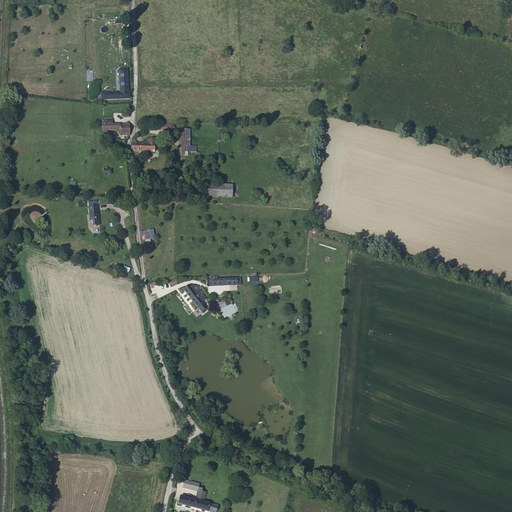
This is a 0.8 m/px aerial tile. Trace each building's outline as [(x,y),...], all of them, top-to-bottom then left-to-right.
[(128,69),(119,69),(119,92),(99,92),(99,101),(130,101),(130,92),(128,92),(128,69)] [(121,138),(130,138),(130,127),(103,127),(104,131),(121,132),(121,138)] [(184,143),(192,143),(192,132),(184,131),(184,143)] [(155,150),(155,146),(155,143),(148,142),(148,147),(133,146),(133,153),(155,154),(155,150)] [(192,148),(184,147),(184,157),(189,157),(189,154),(198,155),(198,149),(192,149),(192,148)] [(234,186),(209,186),(209,198),(234,199),(234,186)] [(113,198),(120,199),(121,190),(113,190),(113,198)] [(93,210),(94,219),(97,219),(98,224),(104,223),(102,208),(93,210)] [(141,231),(142,240),(155,239),(154,230),(141,231)] [(240,280),(212,281),(212,288),(240,287),(240,280)] [(177,282),(170,287),(173,291),(180,285),(177,282)] [(198,310),(205,306),(200,300),(203,299),(194,288),(193,289),(191,287),(184,292),(198,310)] [(208,311),(205,306),(198,310),(202,315),(208,311)] [(190,483),(188,492),(199,494),(199,493),(200,489),(200,485),(190,483)] [(208,494),(205,493),(199,493),(199,494),(198,503),(206,504),(208,494)] [(180,508),(205,511),(214,511),(215,505),(206,504),(198,503),(182,500),(180,508)]
